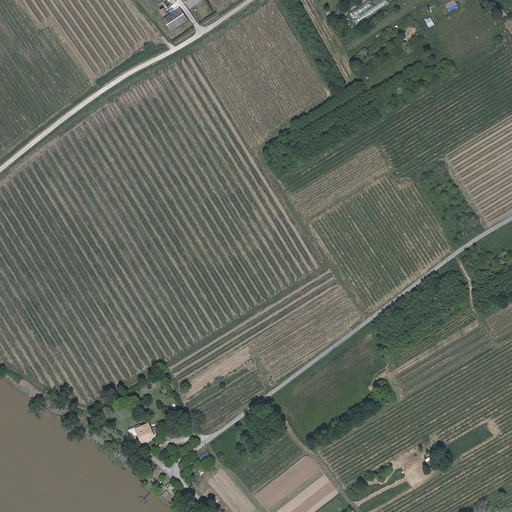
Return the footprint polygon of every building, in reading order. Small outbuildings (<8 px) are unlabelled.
[(184,0),(191,9),(204,0),(184,0)] [(181,9),(165,20),(172,31),(188,20),(181,9)] [(429,26),(434,23),(430,17),(426,20),(429,26)] [(139,431),(144,444),(157,438),(156,435),(161,432),(159,428),(153,430),(152,426),(139,431)] [(210,450),(198,456),(202,464),(214,458),(210,450)]
